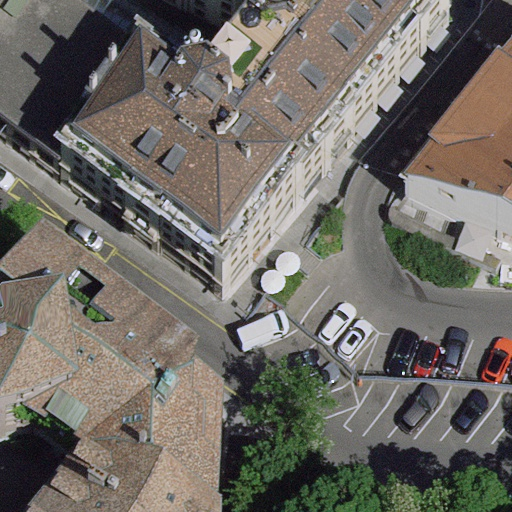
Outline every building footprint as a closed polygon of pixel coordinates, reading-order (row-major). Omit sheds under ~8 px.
[(27,0),(0,0),(0,139),(3,141),(63,184),(141,81),(27,0)] [(190,21),(148,0),(27,0),(141,81),(161,56),(190,21)] [(141,81),(63,184),(145,244),(223,298),(332,168),(451,27),(442,0),(199,0),(190,21),(208,30),(237,45),(241,65),(201,114),(183,112),(141,81)] [(148,0),(190,21),(199,0),(148,0)] [(208,30),(190,21),(161,56),(141,81),(183,112),(201,114),(241,65),(237,45),(208,30)] [(511,79),(500,91),(408,202),(511,244),(511,79)] [(0,339),(0,443),(11,442),(17,467),(53,459),(94,482),(156,511),(210,511),(215,451),(218,427),(193,414),(197,394),(98,319),(74,303),(44,282),(20,310),(0,339)] [(156,511),(94,482),(68,511),(156,511)]
